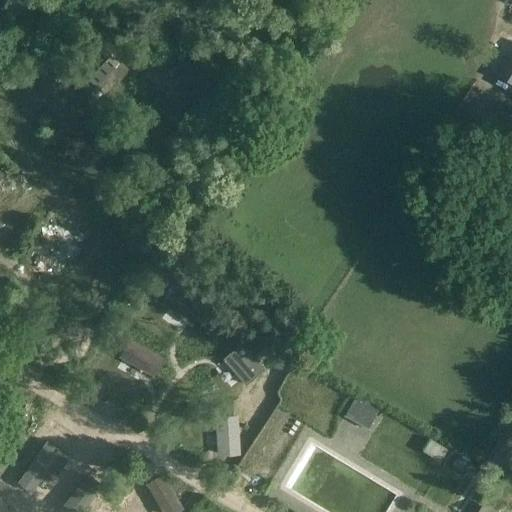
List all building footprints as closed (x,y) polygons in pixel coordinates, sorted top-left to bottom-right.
[(511,52),(498,74),(511,82),(511,52)] [(70,89),(48,126),(73,141),(95,104),(70,89)] [(139,90),(125,112),(155,133),(170,111),(139,90)] [(21,191),(0,215),(0,218),(10,228),(33,202),(21,191)] [(60,198),(23,251),(47,267),(67,239),(56,231),(72,207),(60,198)] [(90,327),(84,343),(99,348),(114,304),(77,292),(68,319),(90,327)] [(38,320),(30,334),(65,354),(73,340),(38,320)] [(241,339),(221,355),(244,382),(264,366),(241,339)] [(130,340),(121,355),(153,374),(162,358),(130,340)] [(79,376),(113,394),(127,367),(93,349),(79,376)] [(381,408),(357,394),(345,416),(368,429),(381,408)] [(24,404),(19,437),(37,440),(42,407),(24,404)] [(236,411),(214,412),(217,452),(238,451),(236,411)] [(426,451),(443,458),(448,446),(431,439),(426,451)] [(46,441),(17,483),(31,493),(47,470),(55,476),(69,456),(46,441)] [(96,447),(85,466),(97,473),(108,454),(96,447)] [(456,457),(452,465),(471,475),(476,468),(456,457)] [(86,473),(63,503),(73,511),(81,511),(102,485),(86,473)] [(161,475),(146,484),(163,511),(173,511),(181,508),(161,475)] [(499,511),(484,503),(478,511),(499,511)]
